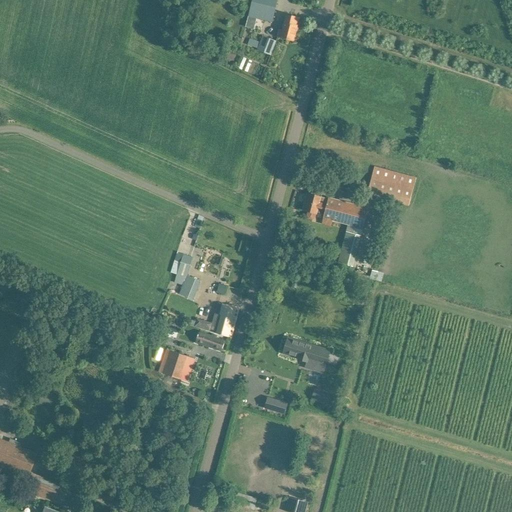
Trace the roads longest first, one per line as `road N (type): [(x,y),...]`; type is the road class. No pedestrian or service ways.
road 1 (unclassified): [(222,411),(324,25)]
road 2 (unclassified): [(222,411),(157,377),(127,308),(0,254)]
road 3 (unclassified): [(511,84),(324,25)]
